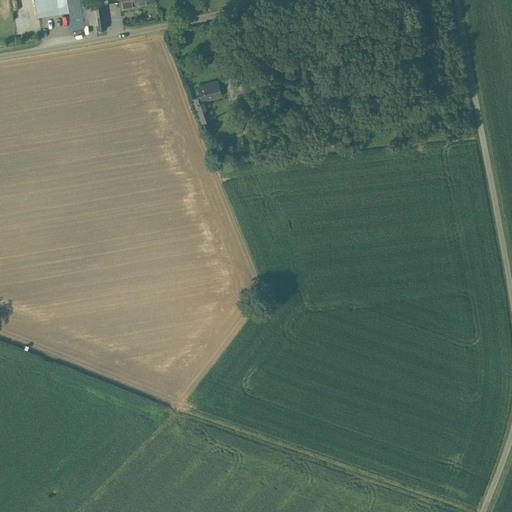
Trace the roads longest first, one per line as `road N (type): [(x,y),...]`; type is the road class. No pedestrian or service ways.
road 1 (unclassified): [(511,298),(456,0)]
road 2 (unclassified): [(0,55),(282,0)]
